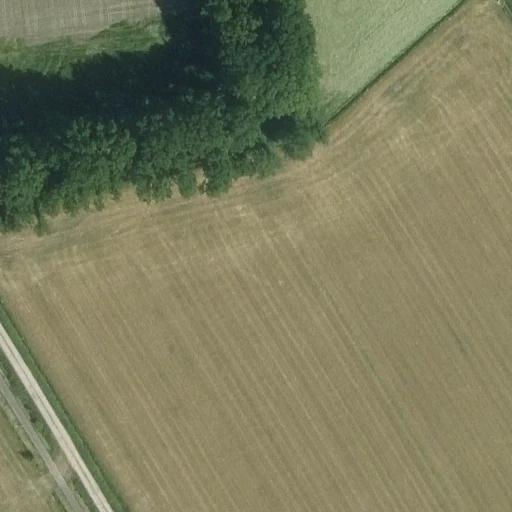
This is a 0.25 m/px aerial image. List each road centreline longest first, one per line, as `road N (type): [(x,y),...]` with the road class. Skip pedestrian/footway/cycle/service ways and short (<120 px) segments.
road 1 (track): [(0,174),(239,114),(259,100),(264,78),(255,0)]
road 2 (track): [(0,336),(105,511)]
